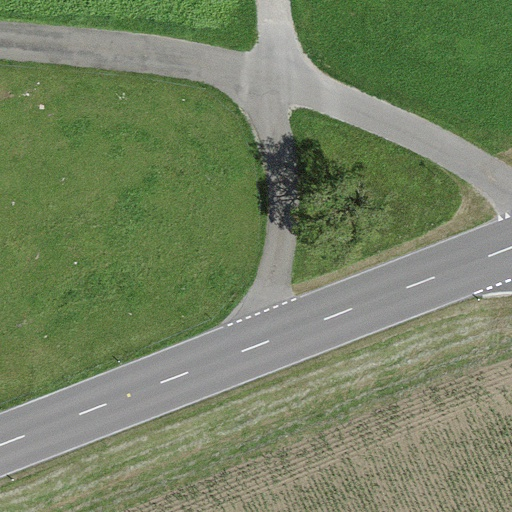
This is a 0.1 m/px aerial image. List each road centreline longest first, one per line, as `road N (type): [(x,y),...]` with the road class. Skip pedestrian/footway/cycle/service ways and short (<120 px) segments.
road 1 (unclassified): [(268,76),(281,163),(278,259),(258,348)]
road 2 (primary): [(258,348),(0,442)]
road 3 (primary): [(511,249),(258,348)]
road 4 (unclassified): [(511,192),(428,142),(268,76)]
road 5 (unclassified): [(268,76),(0,45)]
